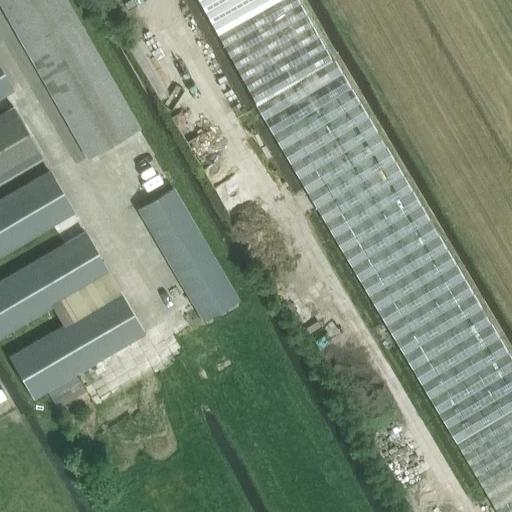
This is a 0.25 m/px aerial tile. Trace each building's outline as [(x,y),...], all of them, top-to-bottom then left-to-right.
[(0,0),(0,1),(88,156),(139,127),(67,0),(0,0)] [(200,0),(500,511),(511,511),(511,359),(300,0),(200,0)] [(0,97),(13,90),(0,66),(0,97)] [(15,106),(0,114),(0,181),(45,155),(15,106)] [(0,197),(0,256),(74,213),(48,169),(0,197)] [(204,320),(239,299),(175,187),(139,208),(204,320)] [(84,231),(0,279),(0,339),(0,340),(54,308),(62,323),(9,354),(22,376),(35,398),(35,399),(144,335),(84,231)]
